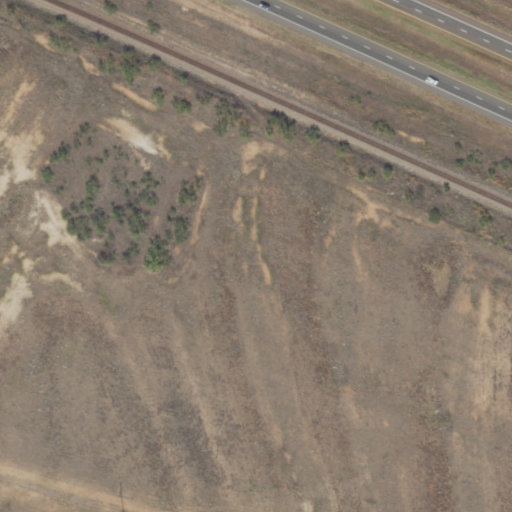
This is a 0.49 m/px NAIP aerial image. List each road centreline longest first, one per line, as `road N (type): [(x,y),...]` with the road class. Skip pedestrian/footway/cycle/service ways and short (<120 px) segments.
road 1 (trunk): [(252,0),(511,118)]
road 2 (trunk): [(511,48),(401,0)]
